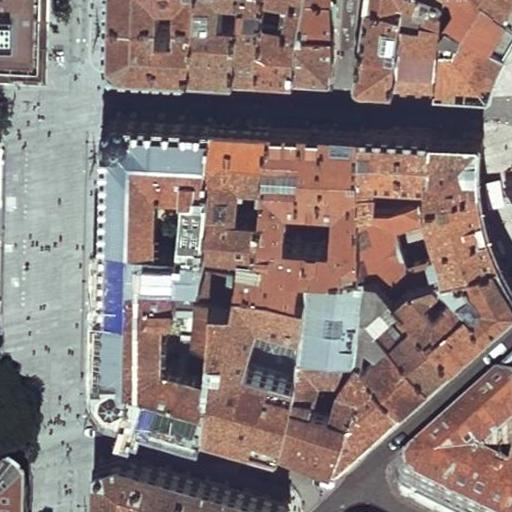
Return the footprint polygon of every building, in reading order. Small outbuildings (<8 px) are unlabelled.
[(0,0),(0,52),(9,53),(36,31),(36,0),(0,0)] [(111,0),(111,2),(110,47),(121,60),(158,63),(190,65),(196,0),(111,0)] [(214,66),(236,68),(242,0),(196,0),(190,65),(214,66)] [(248,69),(258,69),(264,0),(242,0),(236,68),(248,69)] [(279,71),(295,72),(302,32),(333,34),(333,15),(332,0),(264,0),(258,69),(279,71)] [(396,79),(403,0),(369,0),(365,31),(359,72),(360,76),(364,77),(382,78),(396,79)] [(439,81),(449,19),(432,16),(434,5),(407,0),(403,0),(396,79),(420,80),(439,81)] [(452,8),(511,39),(511,4),(506,0),(443,0),(443,7),(452,8)] [(465,83),(490,84),(494,82),(501,63),(511,39),(452,8),(439,81),(465,83)] [(334,74),(333,34),(302,32),(295,72),(315,73),(334,74)] [(205,423),(206,423),(218,301),(204,300),(179,299),(181,270),(208,271),(208,268),(211,244),(215,181),(213,181),(215,115),(171,113),(138,111),(138,116),(134,111),(128,109),(121,109),(118,110),(114,112),(112,114),(109,119),(107,123),(107,130),(110,136),(106,136),(103,258),(101,341),(100,371),(104,371),(103,373),(102,375),(101,377),(101,380),(101,382),(101,385),(102,387),(103,389),(104,391),(106,393),(107,394),(109,395),(111,396),(113,397),(115,397),(117,397),(119,397),(120,397),(122,396),(124,396),(126,395),(125,398),(170,412),(205,423)] [(245,117),(215,115),(213,181),(215,181),(211,244),(238,245),(234,268),(208,268),(208,271),(204,300),(218,301),(239,301),(244,275),(249,244),(262,244),(265,198),(274,118),(245,117)] [(317,121),(274,118),(265,198),(262,244),(249,244),(244,275),(305,287),(309,268),(360,271),(361,242),(333,240),(287,237),(289,201),(312,202),(335,203),(362,206),(361,122),(317,121)] [(361,122),(362,206),(388,204),(417,197),(419,177),(431,175),(435,127),(398,125),(361,122)] [(481,130),(435,127),(431,175),(419,177),(417,197),(485,177),(484,154),(484,133),(481,130)] [(399,292),(422,276),(505,251),(495,226),(492,215),(485,177),(417,197),(388,204),(362,206),(335,203),(333,240),(361,242),(360,271),(381,272),(399,292)] [(511,266),(505,251),(422,276),(399,292),(402,295),(455,355),(457,357),(473,341),(508,311),(511,307),(511,266)] [(395,302),(402,295),(399,292),(381,272),(360,271),(309,268),(305,287),(312,288),(305,321),(300,352),(347,354),(358,354),(359,355),(405,403),(416,392),(429,381),(429,379),(391,336),(376,320),(395,302)] [(282,445),(283,443),(299,364),(292,364),(291,369),(250,357),(265,310),(305,321),(312,288),(305,287),(244,275),(239,301),(218,301),(206,423),(233,431),(234,430),(245,433),(282,445)] [(391,336),(429,379),(432,377),(452,358),(455,355),(402,295),(395,302),(409,318),(391,336)] [(309,453),(336,463),(358,395),(345,384),(335,410),(314,404),(323,377),(330,374),(343,373),(349,360),(347,354),(300,352),(299,364),(283,443),(309,453)] [(358,395),(336,463),(352,449),(353,446),(370,431),(395,409),(398,409),(405,403),(359,355),(345,384),(358,395)] [(511,372),(493,390),(511,396),(511,372)] [(399,476),(397,481),(400,489),(404,493),(443,511),(511,511),(511,396),(493,390),(459,421),(457,421),(442,434),(399,476)] [(284,511),(293,505),(293,497),(123,449),(98,455),(97,511),(284,511)] [(6,483),(0,485),(0,511),(24,511),(25,496),(6,483)]
